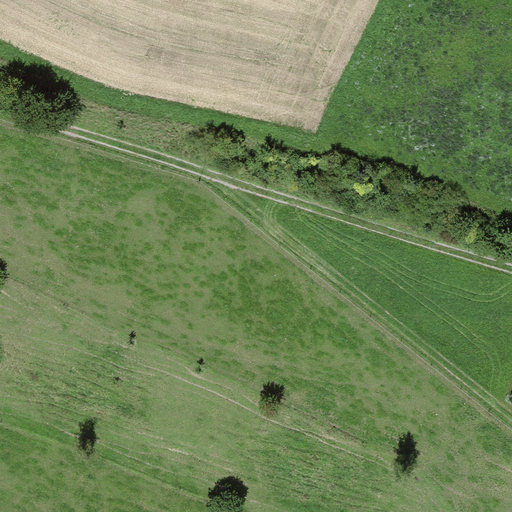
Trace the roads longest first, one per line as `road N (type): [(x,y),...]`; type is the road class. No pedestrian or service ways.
road 1 (track): [(511,398),(405,311),(198,172)]
road 2 (track): [(511,272),(198,172)]
